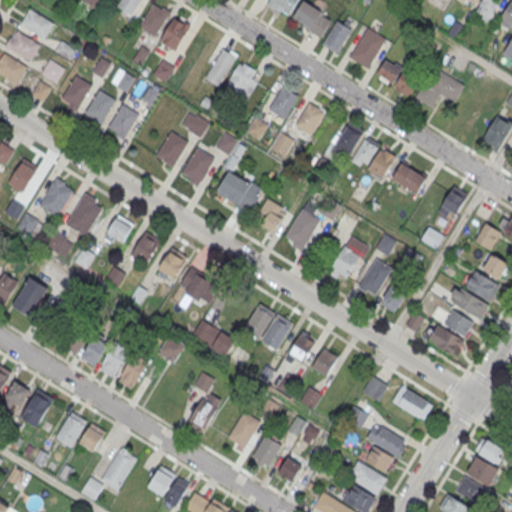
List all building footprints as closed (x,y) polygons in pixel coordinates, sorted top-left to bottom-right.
[(80,0),(95,9),(101,0),(80,0)] [(120,0),(116,8),(131,16),(140,0),(120,0)] [(297,0),(289,14),(282,10),(280,12),(267,4),(269,0),(297,0)] [(303,0),(305,0),(322,10),(320,13),(331,20),(321,37),(302,25),(303,23),(293,17),(303,0)] [(490,20),(501,1),(499,0),(483,0),(476,12),(490,20)] [(154,3),(169,13),(155,35),(140,26),(154,3)] [(511,6),(500,21),(509,29),(511,24),(511,6)] [(54,22),(45,37),(21,23),(30,8),(54,22)] [(174,17),(189,27),(175,50),(160,40),(174,17)] [(337,20),(351,29),(337,53),(322,43),(337,20)] [(368,27),(386,38),(368,68),(350,57),(368,27)] [(5,45),(30,60),(39,44),(18,30),(13,38),(10,36),(5,45)] [(511,39),(503,54),(511,59),(511,39)] [(76,50),(61,41),(55,52),(70,60),(76,50)] [(140,44),(131,58),(141,64),(150,50),(140,44)] [(223,48),(236,57),(218,86),(204,77),(223,48)] [(28,66),(17,84),(0,72),(0,57),(4,51),(28,66)] [(101,56),(93,71),(102,77),(111,62),(101,56)] [(41,72),(50,58),(65,68),(56,81),(41,72)] [(375,75),(392,85),(402,68),(385,58),(375,75)] [(162,59),(153,73),(166,81),(174,66),(162,59)] [(240,60),(255,69),(241,92),(226,82),(240,60)] [(417,98),(433,108),(441,95),(455,103),(465,85),(434,68),(417,98)] [(125,71),(116,86),(126,92),(135,77),(125,71)] [(410,96),(418,78),(403,71),(395,89),(410,96)] [(76,74),(93,84),(77,110),(69,106),(71,102),(62,97),(76,74)] [(39,80),(51,87),(43,101),(31,93),(39,80)] [(283,85),(298,95),(284,118),(269,108),(283,85)] [(149,86),(141,99),(151,104),(158,91),(149,86)] [(99,89),(115,99),(102,122),(85,112),(99,89)] [(310,102),(325,112),(311,134),(296,125),(310,102)] [(122,103),(107,126),(124,137),(139,113),(122,103)] [(182,127),(202,137),(209,123),(188,113),(182,127)] [(497,116),(511,124),(511,126),(499,148),(483,139),(497,116)] [(256,117),(247,131),(259,139),(268,125),(256,117)] [(350,121),(364,130),(347,159),(332,150),(350,121)] [(171,130),(157,154),(174,165),(188,141),(171,130)] [(281,131),(271,147),(285,155),(294,139),(281,131)] [(226,132),(216,146),(228,153),(237,139),(226,132)] [(364,138),(379,147),(368,164),(362,161),(359,166),(350,160),(364,138)] [(14,149),(6,163),(0,159),(0,142),(1,141),(14,149)] [(197,147),(182,171),(199,182),(215,158),(197,147)] [(379,148),(384,151),(385,148),(396,155),(382,177),(367,168),(379,148)] [(38,166),(22,193),(12,187),(14,185),(8,182),(23,157),(38,166)] [(402,162),(426,177),(417,192),(392,177),(402,162)] [(229,170),(216,192),(234,203),(233,205),(248,214),(258,198),(256,197),(261,189),(229,170)] [(73,190),(57,216),(40,205),(57,176),(66,182),(64,185),(73,190)] [(454,185),(469,195),(455,218),(440,208),(454,185)] [(85,191),(65,223),(86,236),(103,208),(94,203),(97,199),(85,191)] [(342,205),(333,219),(318,210),(327,196),(342,205)] [(268,197),(258,213),(265,218),(261,224),(273,231),(282,218),(277,215),(282,206),(268,197)] [(321,219),(302,250),(293,244),(294,242),(284,235),(301,207),(303,208),(308,199),(318,205),(313,214),(321,219)] [(20,227),(35,236),(42,224),(27,215),(20,227)] [(131,223),(112,218),(106,241),(125,246),(131,223)] [(486,222),(501,232),(491,250),(475,240),(486,222)] [(45,245),(57,253),(66,239),(53,231),(45,245)] [(145,231),(131,254),(146,263),(160,239),(145,231)] [(384,232),(375,247),(387,254),(396,240),(384,232)] [(360,255),(346,277),(339,273),(337,277),(328,271),(344,245),(360,255)] [(85,247),(76,262),(86,267),(94,253),(85,247)] [(408,247),(399,261),(411,269),(421,255),(408,247)] [(172,281),(185,261),(170,251),(157,272),(172,281)] [(494,254),(509,263),(498,281),(483,272),(494,254)] [(392,267),(377,258),(359,287),(365,291),(366,289),(376,294),(392,267)] [(116,267),(108,282),(117,287),(126,273),(116,267)] [(500,285),(475,269),(465,286),(490,301),(500,285)] [(4,272),(0,278),(0,305),(3,307),(19,281),(4,272)] [(180,294),(212,302),(218,281),(186,273),(180,294)] [(13,306),(31,317),(48,289),(29,278),(13,306)] [(394,279),(410,288),(395,312),(380,303),(394,279)] [(138,284),(129,299),(139,304),(148,290),(138,284)] [(489,304),(461,287),(452,301),(480,319),(489,304)] [(210,315),(226,325),(237,309),(221,298),(210,315)] [(453,308),(444,323),(465,335),(473,321),(453,308)] [(414,310),(425,317),(416,331),(406,324),(414,310)] [(276,315),(292,324),(277,348),(262,339),(276,315)] [(438,324),(428,340),(454,356),(464,340),(438,324)] [(289,356),(304,363),(315,340),(300,333),(289,356)] [(83,341),(69,335),(64,347),(78,353),(83,341)] [(109,346),(95,337),(81,358),(95,368),(109,346)] [(159,354),(175,363),(184,346),(168,337),(159,354)] [(116,340),(100,366),(115,375),(131,349),(116,340)] [(324,347),(338,356),(326,375),(312,366),(324,347)] [(134,390),(148,361),(133,354),(119,382),(134,390)] [(0,390),(9,374),(0,368),(0,390)] [(189,427),(204,433),(220,398),(208,393),(214,378),(202,373),(196,386),(205,390),(189,427)] [(372,375),(363,390),(378,400),(388,385),(372,375)] [(32,391),(15,381),(6,397),(22,407),(32,391)] [(402,384),(392,400),(423,419),(433,403),(402,384)] [(22,416),(37,426),(54,398),(39,388),(22,416)] [(322,395),(309,388),(301,402),(314,409),(322,395)] [(349,418),(364,424),(368,412),(353,407),(349,418)] [(57,436),(73,446),(87,421),(71,411),(57,436)] [(243,411),(228,437),(245,447),(261,422),(243,411)] [(298,434),(305,423),(297,417),(290,429),(298,434)] [(367,437),(399,457),(405,447),(403,445),(405,442),(376,423),(367,437)] [(105,432),(91,425),(80,444),(94,452),(105,432)] [(282,444),(265,434),(251,459),(268,469),(282,444)] [(393,457),(374,445),(365,459),(385,471),(393,457)] [(118,489),(101,479),(121,448),(122,448),(123,446),(131,451),(130,453),(138,458),(118,489)] [(477,455),(467,471),(489,485),(499,468),(477,455)] [(302,464),(285,457),(278,475),(294,482),(302,464)] [(387,477),(358,459),(348,476),(377,494),(387,477)] [(176,474),(163,495),(148,485),(161,464),(176,474)] [(177,506),(191,483),(179,476),(165,499),(177,506)] [(95,498),(101,485),(89,479),(83,492),(95,498)] [(342,499),(363,511),(365,511),(375,497),(354,485),(351,490),(348,489),(342,499)] [(356,511),(323,490),(313,505),(323,511),(356,511)] [(232,511),(228,509),(228,508),(195,491),(185,511),(232,511)] [(439,508),(444,511),(466,511),(469,508),(447,494),(439,508)] [(0,511),(6,511),(10,507),(0,501),(0,511)]
